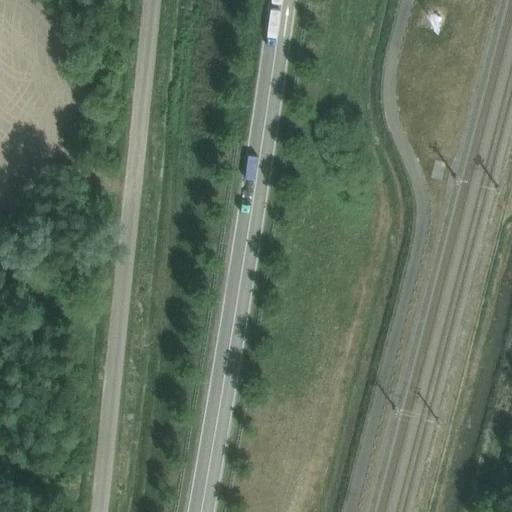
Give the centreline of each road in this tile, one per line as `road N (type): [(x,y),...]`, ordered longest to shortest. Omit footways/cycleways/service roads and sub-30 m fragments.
road 1 (tertiary): [(202,511),(289,0)]
road 2 (unclassified): [(96,511),(155,0)]
